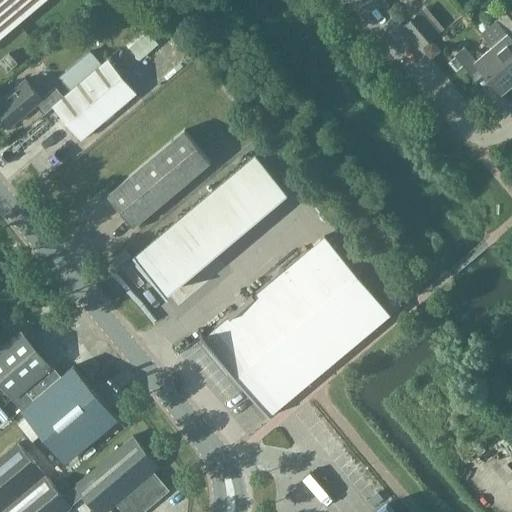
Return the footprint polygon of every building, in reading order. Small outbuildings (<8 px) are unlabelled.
[(0,0),(0,36),(43,0),(0,0)] [(402,25),(422,48),(442,31),(423,8),(402,25)] [(511,12),(509,9),(495,20),(496,21),(481,33),(492,47),(511,71),(511,12)] [(434,42),(424,51),(431,59),(438,53),(438,48),(434,42)] [(511,83),(511,71),(492,47),(476,61),(464,47),(454,55),(455,56),(448,62),(456,71),(463,66),(471,75),(480,67),(501,93),(511,83)] [(90,51),(74,64),(86,78),(101,65),(90,51)] [(0,68),(5,74),(16,65),(17,64),(9,54),(0,61),(0,68)] [(53,106),(54,106),(81,139),(136,93),(108,59),(101,65),(86,78),(64,96),(64,97),(53,106)] [(64,97),(64,96),(55,87),(41,98),(26,79),(0,100),(0,111),(12,125),(38,103),(46,113),(54,106),(53,106),(64,97)] [(133,226),(210,161),(184,130),(107,195),(133,226)] [(166,290),(162,286),(283,185),(257,153),(136,254),(135,254),(134,255),(164,291),(166,290)] [(234,268),(276,239),(266,224),(241,241),(244,246),(226,258),(234,268)] [(268,414),(390,312),(325,235),(205,336),(201,331),(199,333),(268,414)] [(0,385),(12,400),(51,366),(21,331),(0,348),(0,385)] [(61,377),(51,366),(12,400),(21,410),(38,396),(61,377)] [(73,368),(61,377),(38,396),(21,410),(66,462),(117,419),(73,368)] [(18,445),(0,460),(0,494),(15,511),(64,511),(83,496),(96,511),(106,511),(116,504),(122,511),(144,511),(168,491),(153,473),(159,468),(133,437),(75,487),(63,498),(18,445)] [(15,511),(0,494),(0,511),(15,511)]
